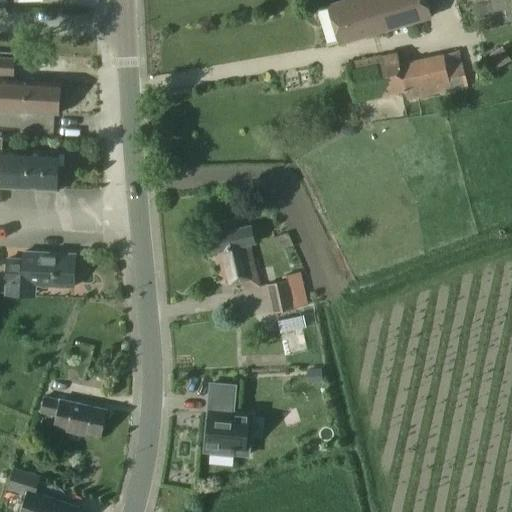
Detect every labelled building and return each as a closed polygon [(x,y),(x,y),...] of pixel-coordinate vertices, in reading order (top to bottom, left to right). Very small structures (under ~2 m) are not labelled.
[(349,0),(329,6),(340,44),(431,17),(425,0),(349,0)] [(503,48),(490,52),(495,65),(508,60),(503,48)] [(347,64),(355,103),(405,93),(406,100),(468,87),(460,51),(399,64),(396,52),(381,56),(347,64)] [(0,74),(13,76),(14,60),(0,58),(0,74)] [(0,111),(59,115),(61,83),(0,79),(0,111)] [(0,179),(0,187),(59,191),(60,174),(57,174),(58,152),(3,150),(3,138),(0,137),(0,173),(0,179)] [(242,281),(244,290),(259,287),(249,245),(254,243),(249,225),(206,236),(210,253),(216,252),(224,285),(242,281)] [(6,294),(26,295),(27,283),(74,286),(76,254),(24,252),(24,259),(8,259),(6,294)] [(264,284),(271,314),(308,305),(301,276),(264,284)] [(301,313),(276,320),(279,332),(304,325),(301,313)] [(321,382),(321,369),(309,370),(310,383),(321,382)] [(235,386),(210,384),(209,396),(234,399),(235,386)] [(86,433),(100,436),(106,410),(60,399),(60,400),(44,397),(40,413),(56,417),(54,426),(67,429),(66,432),(85,436),(86,433)] [(249,414),(208,410),(205,448),(234,451),(234,454),(248,455),(250,438),(247,438),(249,414)] [(35,493),(40,477),(14,468),(8,484),(35,493)] [(19,511),(78,511),(80,508),(34,493),(27,491),(25,495),(19,511)]
